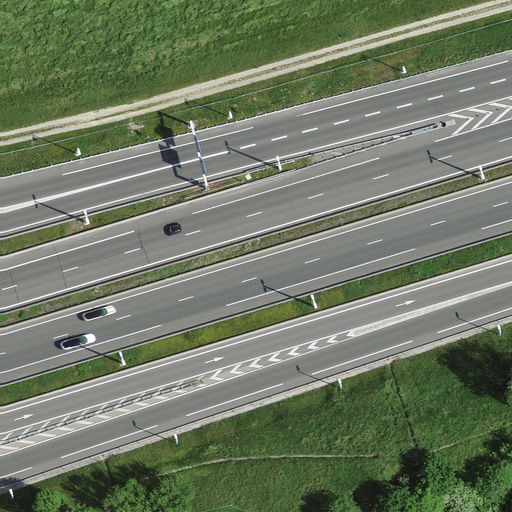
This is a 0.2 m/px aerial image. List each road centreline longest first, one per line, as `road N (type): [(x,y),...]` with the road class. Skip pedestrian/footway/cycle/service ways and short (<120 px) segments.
road 1 (motorway): [(0,463),(511,286)]
road 2 (motorway): [(0,354),(511,200)]
road 3 (motorway): [(0,425),(511,271)]
road 4 (motorway): [(511,137),(0,290)]
road 5 (track): [(511,1),(0,139)]
road 6 (motorway): [(511,77),(234,149)]
road 7 (motorway): [(234,149),(0,221)]
road 8 (motorway): [(234,149),(0,204)]
